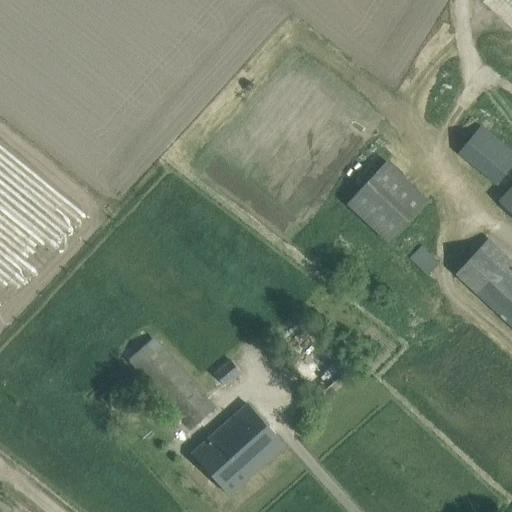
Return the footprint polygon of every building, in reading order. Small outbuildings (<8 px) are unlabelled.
[(459,155),(496,185),(511,164),(511,149),(483,126),(459,155)] [(347,204),(389,243),(429,200),(387,161),(347,204)] [(511,186),(499,200),(511,212),(511,186)] [(111,245),(227,358),(249,335),(134,222),(111,245)] [(511,260),(490,240),(457,275),(511,326),(511,260)] [(441,264),(422,246),(410,258),(429,276),(441,264)] [(348,372),(335,357),(303,319),(274,343),(318,396),(348,372)] [(217,408),(200,387),(155,336),(129,359),(191,431),(217,408)] [(231,360),(215,374),(226,386),(241,372),(231,360)] [(285,445),(272,430),(249,405),(193,454),(230,495),(285,445)]
